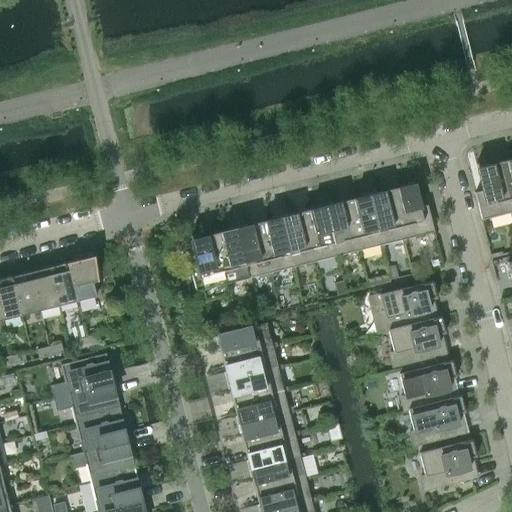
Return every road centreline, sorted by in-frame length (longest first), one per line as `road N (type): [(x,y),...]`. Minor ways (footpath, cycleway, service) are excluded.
road 1 (residential): [(126,214),(438,136)]
road 2 (residential): [(126,214),(197,511)]
road 3 (residential): [(511,427),(438,136)]
road 4 (residential): [(0,246),(126,214)]
